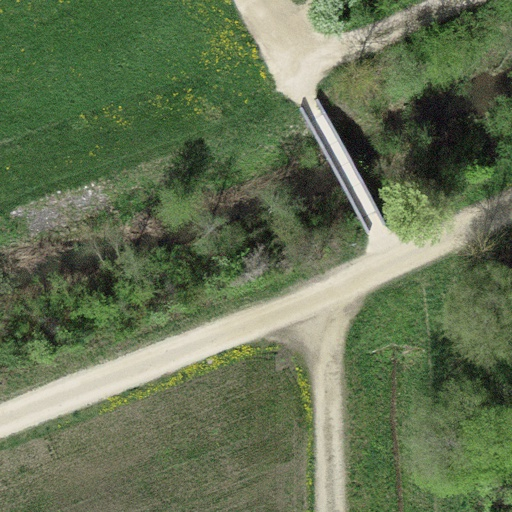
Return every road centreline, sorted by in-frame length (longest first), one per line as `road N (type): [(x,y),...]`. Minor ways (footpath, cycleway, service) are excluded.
road 1 (track): [(0,420),(401,261)]
road 2 (track): [(462,0),(301,72)]
road 3 (track): [(401,261),(511,207)]
